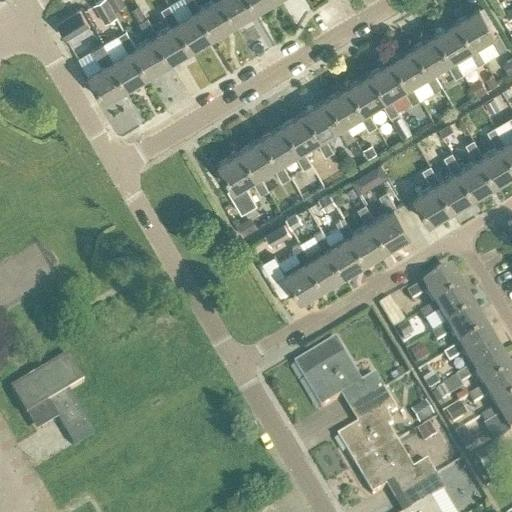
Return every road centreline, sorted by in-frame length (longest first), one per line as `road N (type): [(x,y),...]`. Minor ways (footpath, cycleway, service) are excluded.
road 1 (residential): [(110,157),(395,0)]
road 2 (residential): [(235,365),(456,235)]
road 3 (residential): [(235,365),(110,157)]
road 4 (residential): [(322,511),(235,365)]
road 5 (residential): [(110,157),(24,14)]
